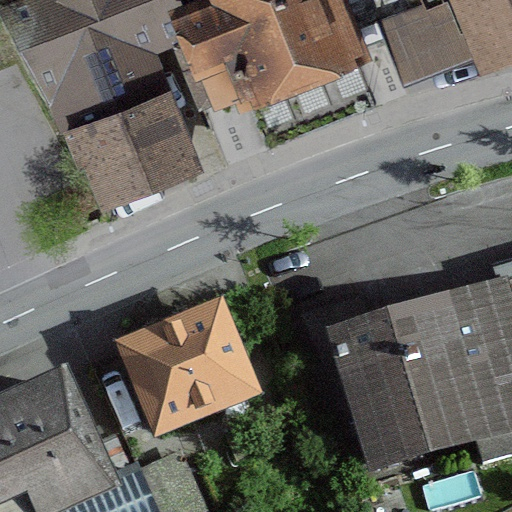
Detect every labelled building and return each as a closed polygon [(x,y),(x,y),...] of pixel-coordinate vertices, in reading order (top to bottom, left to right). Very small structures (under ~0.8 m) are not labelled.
[(27,0),(2,10),(83,160),(93,156),(108,193),(188,161),(141,44),(158,38),(143,0),(27,0)] [(143,0),(158,38),(172,32),(226,167),(406,95),(400,80),(483,48),(463,0),(143,0)] [(511,0),(463,0),(483,48),(487,59),(511,52),(511,0)] [(511,293),(498,298),(511,348),(511,293)] [(482,465),(511,455),(511,348),(498,298),(355,341),(345,309),(306,321),(349,415),(360,412),(376,466),(474,436),(482,465)] [(160,431),(249,394),(217,316),(128,353),(160,431)] [(154,511),(136,472),(106,486),(62,388),(0,415),(0,511),(54,511),(58,510),(59,511),(154,511)] [(195,511),(172,461),(140,476),(156,511),(195,511)]
